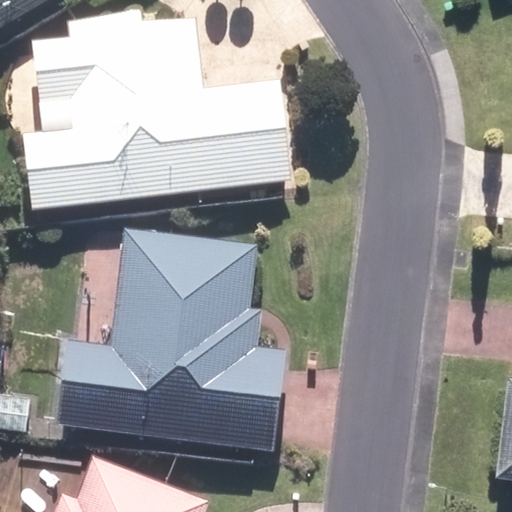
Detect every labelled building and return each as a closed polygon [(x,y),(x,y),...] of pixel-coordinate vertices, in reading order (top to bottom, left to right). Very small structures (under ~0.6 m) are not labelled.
[(0,0),(0,25),(41,0),(0,0)] [(23,138),(31,216),(294,187),(282,80),(201,89),(194,27),(25,46),(35,136),(23,138)] [(251,248),(121,236),(111,345),(61,341),(53,435),(277,455),(285,358),(262,356),(264,323),(245,322),(251,248)] [(511,387),(499,386),(488,489),(511,492),(511,387)] [(216,511),(100,467),(87,502),(55,489),(46,511),(216,511)]
